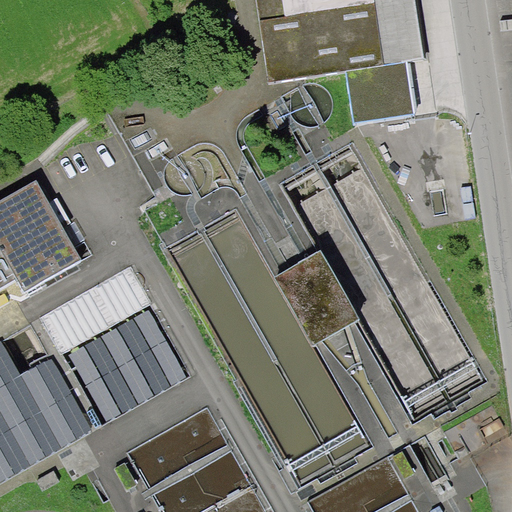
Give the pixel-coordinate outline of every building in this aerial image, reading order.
[(256,0),(268,83),(346,71),(353,123),(415,115),(406,61),(425,59),(415,0),(375,0),(375,2),(286,17),(283,0),(256,0)] [(81,259),(36,180),(0,200),(0,290),(18,280),(24,292),(81,259)] [(318,251),(275,276),(314,345),(358,321),(360,319),(320,249),(318,251)] [(50,318),(107,420),(187,376),(129,274),(50,318)] [(0,479),(85,431),(49,366),(20,382),(0,346),(0,479)]
